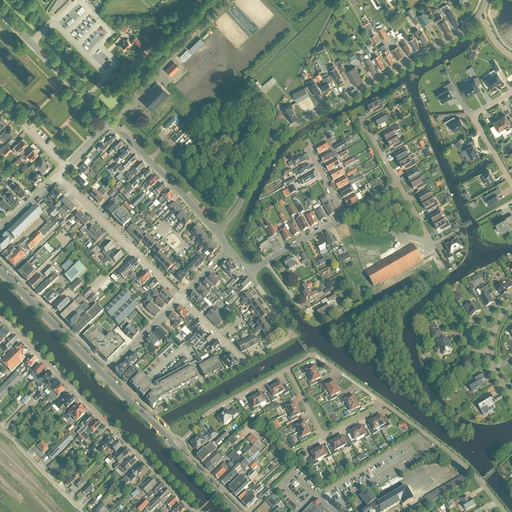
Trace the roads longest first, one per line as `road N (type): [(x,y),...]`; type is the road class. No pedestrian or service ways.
road 1 (unclassified): [(216,234),(280,132),(481,13)]
road 2 (residential): [(194,511),(0,315)]
road 3 (residential): [(180,299),(56,175)]
road 4 (unclassified): [(109,122),(0,9)]
road 5 (unclassified): [(216,234),(109,122)]
road 6 (tertiary): [(104,377),(0,271)]
road 7 (residential): [(174,448),(211,411),(288,370)]
road 8 (residential): [(245,363),(294,334),(245,270)]
road 9 (residential): [(511,92),(475,117),(511,185)]
